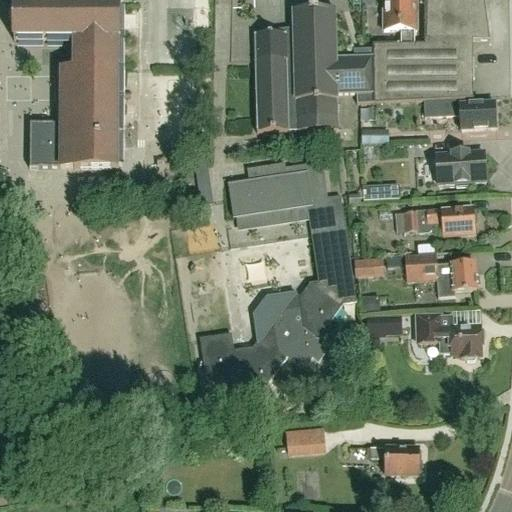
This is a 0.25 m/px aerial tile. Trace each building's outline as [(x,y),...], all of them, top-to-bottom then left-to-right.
[(119,0),(13,0),(14,43),(73,43),(73,73),(60,73),(60,128),(30,128),(30,173),(118,173),(119,44),(119,0)] [(414,47),(401,47),(372,47),(373,52),(372,52),(373,106),(423,103),(460,102),(474,101),(473,44),(490,43),(484,0),(425,0),(426,47),(414,47)] [(401,47),(414,47),(414,36),(416,36),(416,0),(383,0),(383,35),(401,36),(401,47)] [(254,37),(257,137),(338,134),(337,99),(357,98),(358,106),(373,106),(372,52),(353,52),(353,60),(337,60),(336,12),(291,13),(292,36),(254,37)] [(460,102),(423,103),(424,121),(460,120),(461,134),(496,133),(494,106),(460,108),(460,102)] [(388,132),(361,132),(361,146),(388,146),(388,132)] [(174,143),(174,154),(194,154),(194,143),(174,143)] [(404,148),(362,151),(363,166),(405,163),(404,148)] [(436,160),(439,190),(457,189),(457,191),(469,190),(469,187),(487,186),(484,156),(468,157),(468,156),(452,158),(452,159),(436,160)] [(204,157),(194,158),(195,169),(206,167),(204,157)] [(231,338),(199,342),(205,380),(248,412),(286,361),(298,369),(302,363),(308,367),(312,361),(318,366),(327,354),(319,348),(318,342),(331,340),(329,326),(342,308),(356,306),(340,199),(327,201),(322,166),(285,171),(284,167),(247,172),(249,185),(229,188),(233,221),(236,220),(238,229),(266,225),(264,216),(280,214),(281,223),(309,218),(319,286),(309,287),(309,288),(300,301),(294,296),(253,351),(234,354),(231,338)] [(209,186),(198,188),(201,209),(212,208),(209,186)] [(440,214),(403,216),(404,237),(418,236),(418,238),(429,237),(433,232),(442,232),(442,240),(475,237),(473,210),(440,213),(440,214)] [(455,301),(455,295),(476,294),(474,265),(451,267),(436,268),(436,258),(405,260),(406,287),(437,285),(437,302),(455,301)] [(383,279),(382,262),(354,264),(355,281),(383,279)] [(420,321),(421,347),(439,346),(440,358),(452,357),(452,359),(460,358),(460,362),(483,361),(482,330),(447,331),(447,320),(420,321)] [(399,323),(383,324),(384,338),(400,337),(399,323)] [(285,435),(288,460),(325,455),(323,431),(285,435)] [(417,478),(417,452),(370,451),(369,462),(386,462),(386,478),(417,478)] [(339,468),(366,467),(366,452),(339,452),(339,468)]
